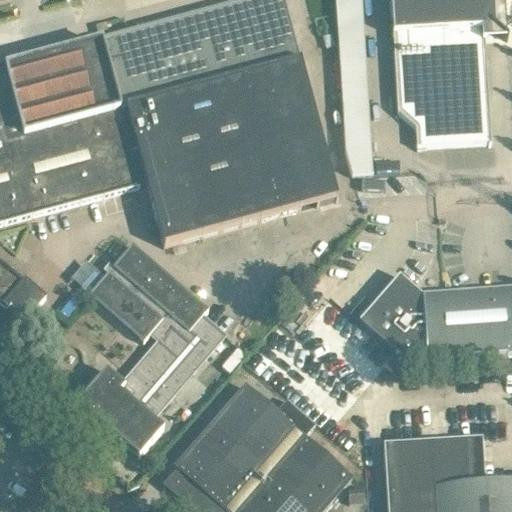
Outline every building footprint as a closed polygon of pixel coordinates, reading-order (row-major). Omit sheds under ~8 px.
[(0,341),(6,347),(46,301),(25,283),(22,287),(0,267),(0,228),(140,191),(130,155),(137,153),(163,251),(337,204),(282,0),(263,0),(99,44),(99,47),(0,72),(0,341)] [(387,0),(395,121),(413,136),(415,154),(487,149),(480,30),(486,29),(505,46),(501,0),(387,0)] [(367,12),(343,14),(352,189),(377,187),(367,12)] [(98,38),(108,36),(105,26),(95,28),(98,38)] [(208,315),(132,250),(89,300),(143,346),(149,339),(158,347),(123,389),(106,374),(77,408),(139,461),(161,435),(150,426),(205,362),(211,355),(224,340),(202,321),(208,315)] [(400,281),(358,327),(394,360),(396,358),(402,363),(425,361),(426,363),(511,356),(511,292),(421,300),(400,281)] [(307,436),(281,413),(275,419),(245,392),(176,472),(178,475),(167,487),(195,511),(322,511),(348,483),(302,442),(307,436)] [(482,443),(384,449),(387,511),(511,511),(511,488),(485,490),(482,443)] [(350,508),(365,507),(365,493),(349,493),(350,508)]
